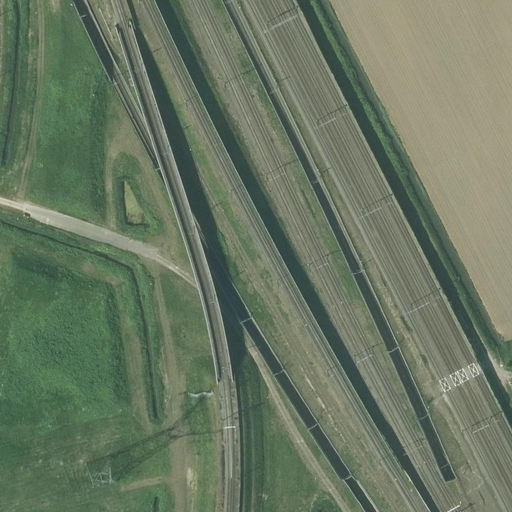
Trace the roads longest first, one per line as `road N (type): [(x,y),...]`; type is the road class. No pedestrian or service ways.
road 1 (track): [(397,511),(147,80),(113,45),(92,0)]
road 2 (track): [(305,0),(491,362)]
road 3 (track): [(155,256),(229,317),(345,511)]
road 4 (track): [(151,259),(177,411),(178,511)]
road 5 (track): [(40,0),(40,78),(18,206)]
